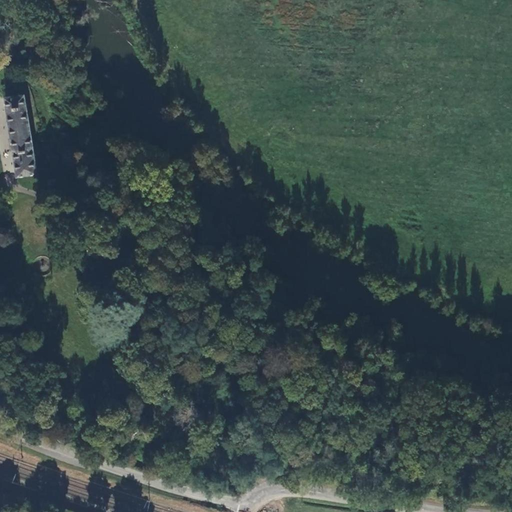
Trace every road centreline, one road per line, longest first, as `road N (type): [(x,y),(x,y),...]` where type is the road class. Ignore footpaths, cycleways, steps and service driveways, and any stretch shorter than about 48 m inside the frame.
road 1 (tertiary): [(247,509),(0,428)]
road 2 (tertiary): [(247,509),(257,497),(292,490),(446,511)]
road 3 (track): [(343,181),(451,142),(511,108)]
